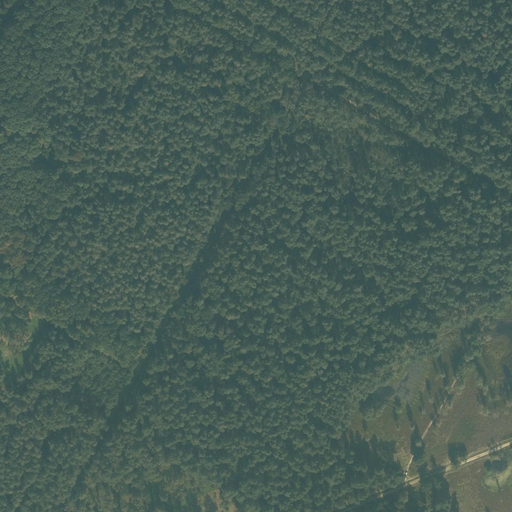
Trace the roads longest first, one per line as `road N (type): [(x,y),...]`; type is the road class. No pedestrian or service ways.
road 1 (track): [(304,77),(55,511)]
road 2 (track): [(6,298),(166,27)]
road 3 (track): [(511,286),(402,481),(390,489)]
road 4 (track): [(304,77),(511,192)]
road 5 (unknown): [(511,438),(327,511)]
road 6 (track): [(169,0),(304,77)]
road 7 (track): [(0,295),(133,371)]
road 8 (unknown): [(304,77),(432,0)]
road 9 (track): [(511,442),(390,489)]
